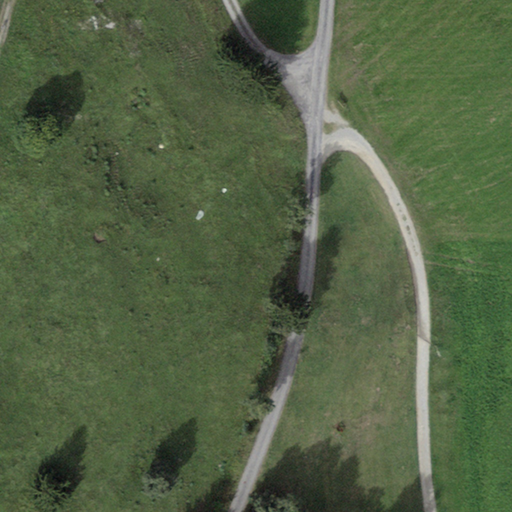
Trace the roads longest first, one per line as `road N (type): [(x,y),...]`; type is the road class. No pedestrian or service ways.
road 1 (track): [(317,107),(370,157),(393,193),(418,268),(429,511)]
road 2 (track): [(234,511),(279,401),(295,333),(317,107)]
road 3 (track): [(228,0),(265,58),(317,107)]
